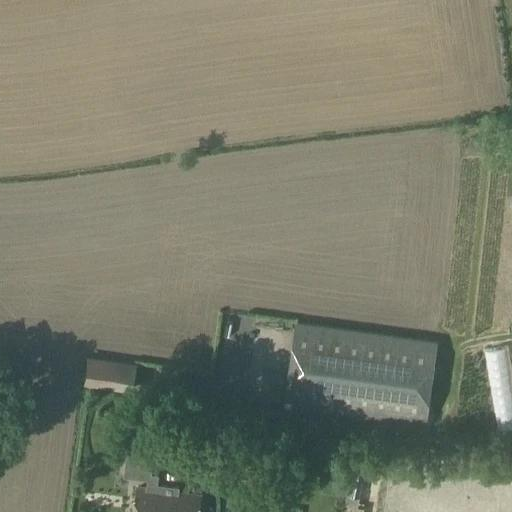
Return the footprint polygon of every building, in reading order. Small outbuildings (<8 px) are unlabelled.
[(426,425),(437,342),(299,322),(287,405),(426,425)] [(86,354),(82,382),(130,389),(135,360),(86,354)] [(447,370),(443,388),(470,394),(474,376),(447,370)] [(354,447),(346,490),(360,493),(364,466),(381,467),(384,452),(354,447)] [(136,486),(135,470),(123,471),(123,486),(136,486)] [(178,493),(179,488),(148,483),(148,489),(138,487),(134,511),(197,511),(200,496),(178,493)]
